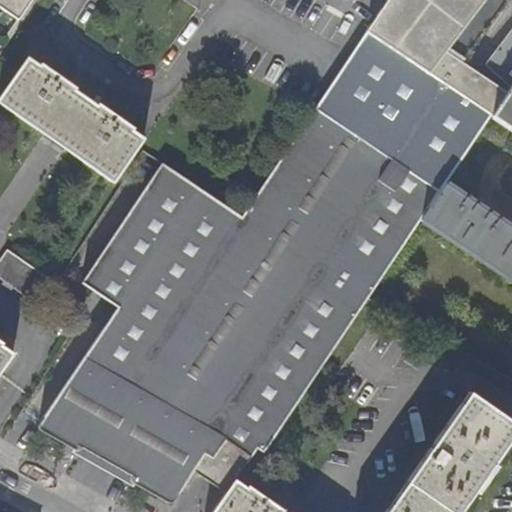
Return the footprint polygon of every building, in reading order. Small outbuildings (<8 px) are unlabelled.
[(0,0),(0,6),(18,19),(31,0),(0,0)] [(243,215),(162,161),(82,282),(116,306),(39,423),(40,429),(73,449),(74,449),(77,449),(81,447),(130,474),(130,477),(131,479),(131,482),(133,482),(166,502),(168,502),(171,501),(172,499),(188,479),(189,479),(194,472),(205,454),(238,475),(257,447),(264,451),(285,420),(287,421),(370,297),(422,221),(447,184),(494,113),(433,71),(451,49),(489,0),(388,0),(368,30),(367,31),(370,34),(247,218),(243,215)] [(368,30),(388,0),(385,0),(367,29),(368,30)] [(511,28),(482,71),(509,90),(511,85),(511,28)] [(494,113),(509,90),(482,71),(451,49),(433,71),(494,113)] [(134,128),(98,103),(97,105),(74,90),(76,87),(41,63),(40,65),(28,57),(0,97),(0,102),(114,183),(144,139),(132,130),(134,128)] [(511,125),(511,85),(509,90),(494,113),(511,125)] [(511,227),(481,207),(447,184),(422,221),(511,281),(511,227)] [(0,277),(36,302),(52,280),(7,249),(0,259),(0,277)] [(0,372),(14,353),(2,345),(3,342),(0,340),(0,372)] [(457,511),(511,433),(511,420),(469,391),(385,511),(282,511),(284,510),(248,486),(247,488),(235,479),(226,493),(212,511),(457,511)] [(132,485),(133,482),(131,482),(131,479),(130,477),(130,474),(81,447),(77,449),(74,449),(73,452),(132,485)] [(245,480),(264,451),(257,447),(238,475),(245,480)] [(235,479),(238,475),(205,454),(194,472),(226,493),(235,479)]
